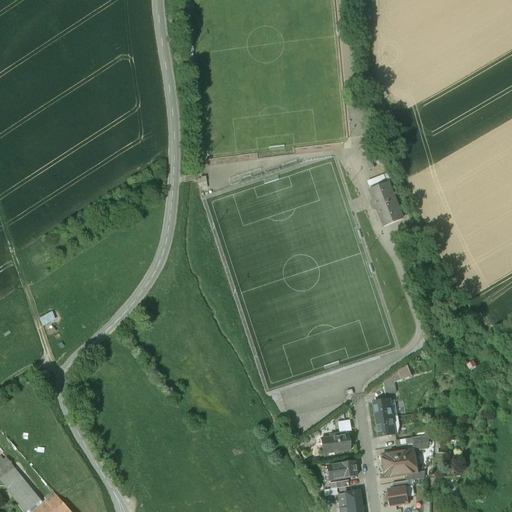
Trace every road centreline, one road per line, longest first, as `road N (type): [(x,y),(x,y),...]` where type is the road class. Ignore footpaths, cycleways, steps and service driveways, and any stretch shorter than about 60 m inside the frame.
road 1 (tertiary): [(157,0),(175,131),(166,242),(135,301),(69,365),(61,385),(79,436),(123,511)]
road 2 (track): [(63,375),(50,367),(0,209)]
road 3 (residential): [(377,511),(360,392)]
